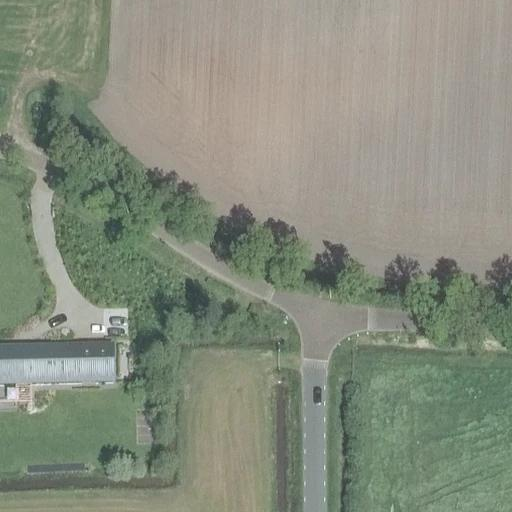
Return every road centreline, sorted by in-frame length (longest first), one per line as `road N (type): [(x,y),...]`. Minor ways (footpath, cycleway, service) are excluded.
road 1 (tertiary): [(319,310),(239,279),(57,171),(0,148)]
road 2 (unclassified): [(319,310),(315,511)]
road 3 (tertiary): [(511,326),(319,310)]
